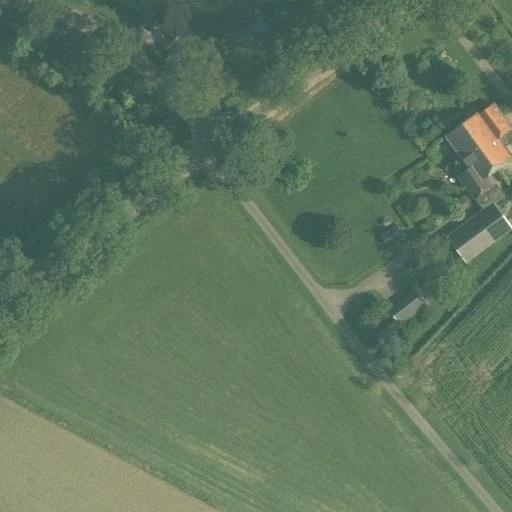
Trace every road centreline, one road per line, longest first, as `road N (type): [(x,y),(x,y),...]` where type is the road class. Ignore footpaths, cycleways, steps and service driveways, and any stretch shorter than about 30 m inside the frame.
road 1 (unclassified): [(497,511),(308,290),(206,149)]
road 2 (unclassified): [(0,303),(206,149)]
road 3 (unclassified): [(2,0),(87,27),(216,128)]
road 4 (unclassified): [(216,128),(247,121),(410,0)]
